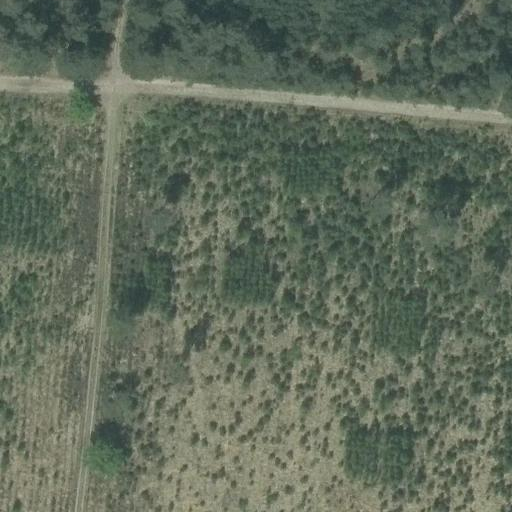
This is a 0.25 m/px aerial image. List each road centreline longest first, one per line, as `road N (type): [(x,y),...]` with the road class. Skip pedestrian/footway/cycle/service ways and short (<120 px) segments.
road 1 (track): [(72,511),(112,87)]
road 2 (track): [(511,130),(112,87)]
